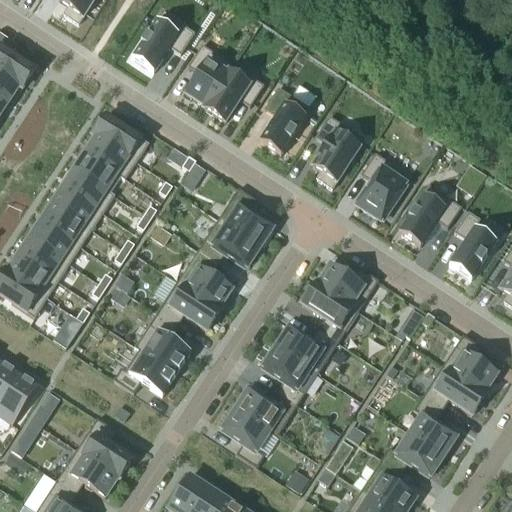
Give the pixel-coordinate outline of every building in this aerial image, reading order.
[(61,0),(58,6),(67,12),(63,19),(77,28),(96,0),(61,0)] [(156,25),(130,63),(152,78),(169,53),(180,60),(194,38),(182,31),(177,39),(156,25)] [(0,38),(0,79),(22,93),(34,74),(11,59),(17,50),(0,38)] [(198,79),(185,99),(204,111),(203,113),(204,114),(233,71),(201,50),(187,72),(198,79)] [(233,71),(204,114),(224,127),(238,105),(249,112),(263,91),(233,71)] [(0,79),(0,103),(7,108),(18,92),(21,94),(22,93),(0,79)] [(274,122),(258,147),(280,161),(310,115),(277,93),(263,115),(274,122)] [(104,120),(92,139),(135,168),(148,148),(104,120)] [(325,151),(311,172),(321,178),(316,185),(331,194),(363,145),(328,122),(314,143),(325,151)] [(95,143),(84,159),(120,182),(124,185),(135,168),(92,139),(91,140),(95,143)] [(84,159),(73,176),(109,199),(120,182),(84,159)] [(371,188),(356,211),(380,227),(409,182),(374,159),(360,181),(371,188)] [(188,161),(181,171),(188,176),(194,166),(188,161)] [(194,169),(187,179),(197,185),(203,176),(194,169)] [(470,170),(456,190),(471,200),(484,180),(470,170)] [(73,176),(62,193),(102,219),(113,202),(109,199),(73,176)] [(165,187),(158,197),(165,202),(172,192),(165,187)] [(428,191),(397,238),(420,253),(436,227),(447,234),(461,213),(428,191)] [(62,193),(51,210),(91,236),(102,219),(62,193)] [(238,194),(217,225),(258,253),(272,233),(251,219),(258,207),(238,194)] [(51,210),(39,227),(80,253),(91,236),(51,210)] [(149,211),(142,221),(149,226),(156,215),(149,211)] [(464,246),(448,271),(470,285),(498,243),(476,229),(478,225),(467,218),(453,239),(464,246)] [(142,221),(136,231),(143,236),(149,226),(142,221)] [(217,225),(196,257),(217,270),(224,259),(245,273),(258,253),(217,225)] [(39,227),(28,244),(68,270),(80,253),(39,227)] [(28,244),(17,261),(57,287),(68,270),(28,244)] [(127,245),(120,255),(127,260),(134,249),(127,245)] [(511,272),(511,274),(499,294),(508,301),(504,308),(511,312),(511,251),(502,266),(511,272)] [(120,255),(113,265),(120,270),(127,260),(120,255)] [(196,257),(176,287),(218,314),(231,295),(210,281),(217,270),(196,257)] [(3,275),(3,276),(46,304),(57,287),(17,261),(7,277),(3,275)] [(329,270),(317,289),(358,316),(378,286),(358,272),(350,284),(329,270)] [(3,276),(0,279),(0,301),(34,324),(46,304),(3,276)] [(104,279),(97,289),(104,294),(111,284),(104,279)] [(120,280),(114,290),(126,297),(132,287),(120,280)] [(176,287),(156,319),(176,332),(183,321),(206,336),(220,315),(218,314),(176,287)] [(315,288),(301,309),(324,324),(317,335),(337,349),(358,316),(317,289),(315,288)] [(97,289),(91,299),(98,304),(104,294),(97,289)] [(82,313),(75,323),(82,328),(89,318),(82,313)] [(427,318),(420,328),(427,332),(434,322),(427,318)] [(156,319),(133,353),(137,355),(175,380),(190,357),(169,343),(176,332),(156,319)] [(58,350),(65,354),(71,344),(82,328),(75,323),(71,321),(54,347),(58,350)] [(405,325),(394,342),(400,346),(404,341),(409,344),(416,332),(405,325)] [(288,333),(275,353),(308,374),(317,380),(337,349),(317,335),(309,346),(288,333)] [(462,341),(441,372),(483,400),(483,399),(496,379),(475,366),(482,354),(462,341)] [(275,353),(262,373),(283,386),(276,397),(296,411),(304,399),(317,380),(308,374),(275,353)] [(120,373),(112,385),(132,399),(140,387),(161,401),(175,380),(137,355),(124,376),(120,373)] [(0,366),(0,402),(16,377),(0,366)] [(441,372),(421,403),(441,417),(448,406),(471,421),(485,400),(483,399),(483,400),(441,372)] [(16,377),(0,402),(0,423),(11,431),(38,391),(16,377)] [(247,395),(234,415),(268,437),(267,438),(275,443),(296,411),(276,397),(269,409),(247,395)] [(421,421),(408,440),(442,462),(455,442),(434,428),(441,417),(421,403),(412,416),(421,421)] [(39,412),(30,426),(40,432),(49,418),(39,412)] [(234,415),(221,435),(242,448),(235,460),(255,474),(264,461),(256,455),(267,438),(268,437),(234,415)] [(96,424),(75,456),(116,483),(118,485),(132,464),(109,449),(116,437),(96,424)] [(30,426),(21,440),(31,446),(40,432),(30,426)] [(354,432),(347,442),(358,449),(365,439),(354,432)] [(326,459),(338,442),(327,434),(315,452),(326,459)] [(388,453),(380,466),(400,479),(408,468),(429,482),(442,462),(408,440),(396,458),(388,453)] [(342,447),(324,474),(334,480),(352,454),(342,447)] [(75,456),(55,486),(75,500),(83,489),(104,503),(116,483),(75,456)] [(10,458),(3,467),(13,473),(19,464),(10,458)] [(380,466),(359,497),(382,511),(408,511),(414,504),(393,490),(400,479),(380,466)] [(324,474),(317,485),(327,492),(334,480),(324,474)] [(293,477),(285,490),(298,498),(306,485),(293,477)] [(188,481),(167,511),(194,511),(207,493),(188,481)] [(55,486),(38,511),(69,511),(68,511),(75,500),(55,486)] [(220,511),(225,505),(207,493),(194,511),(220,511)] [(382,511),(359,497),(349,511),(382,511)]
